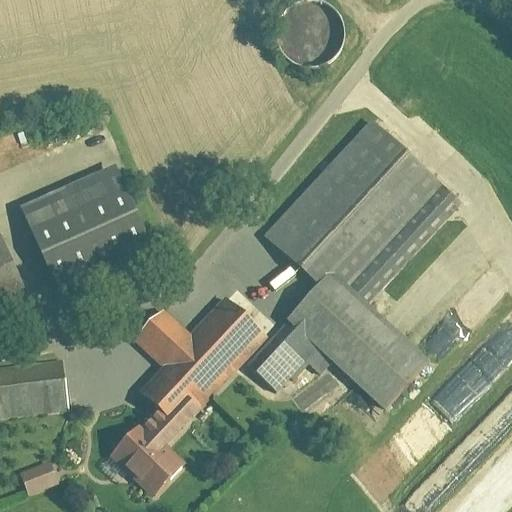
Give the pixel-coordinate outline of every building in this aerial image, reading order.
[(284,27),(285,44),(294,59),(309,67),(326,66),(341,57),(349,42),(349,25),(340,10),(325,2),(308,3),(293,12),(284,27)] [(274,397),(314,355),(374,414),(419,369),(354,305),(448,210),(364,127),(252,241),(312,300),(284,328),(286,330),(246,370),(274,397)] [(8,219),(40,297),(136,256),(104,179),(8,219)] [(0,309),(14,304),(0,268),(0,309)] [(171,436),(195,412),(264,342),(222,301),(183,340),(157,315),(131,341),(158,367),(130,397),(153,420),(135,438),(131,433),(105,460),(149,503),(174,477),(151,454),(170,435),(171,436)] [(0,372),(0,416),(68,408),(63,364),(0,372)] [(25,474),(33,497),(64,486),(55,463),(25,474)]
